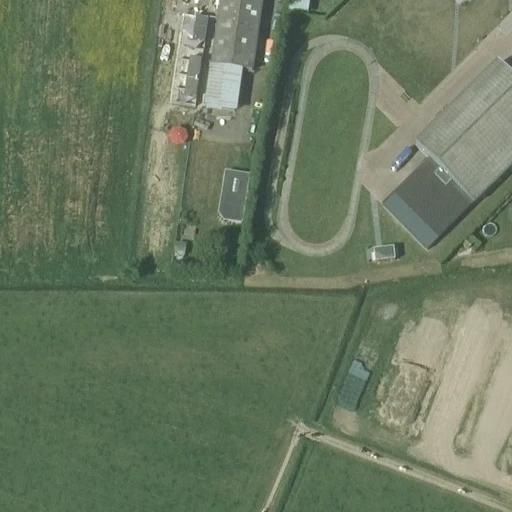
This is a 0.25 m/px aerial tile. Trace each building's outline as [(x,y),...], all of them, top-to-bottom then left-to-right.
[(203,110),(235,115),(241,71),(252,73),(262,0),(219,0),(210,69),(209,69),(203,110)] [(196,20),(192,44),(204,45),(208,22),(196,20)] [(190,59),(184,97),(196,99),(202,61),(190,59)] [(393,196),(437,241),(511,167),(511,78),(497,64),(414,146),(429,160),(393,196)] [(244,210),(249,178),(229,175),(224,207),(244,210)] [(393,250),(374,252),(375,264),(394,262),(393,250)]
